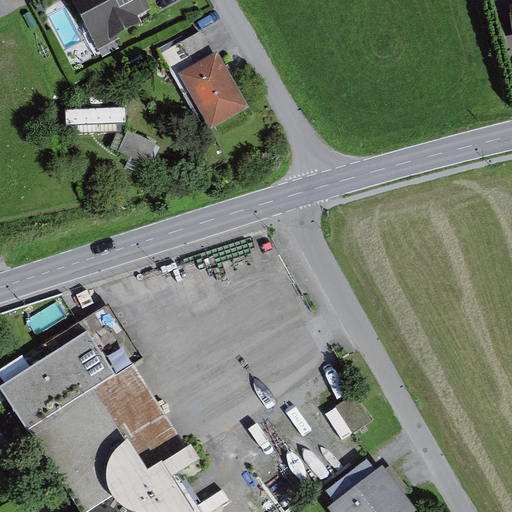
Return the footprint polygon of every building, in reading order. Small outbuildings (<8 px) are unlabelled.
[(70,0),(98,48),(157,15),(148,0),(70,0)] [(205,32),(163,56),(201,120),(208,116),(218,132),(252,112),(205,32)] [(68,110),(69,125),(128,122),(128,107),(68,110)] [(124,152),(150,165),(159,146),(133,134),(124,152)] [(85,332),(7,386),(93,511),(204,511),(173,465),(155,477),(96,390),(116,376),(85,332)] [(386,462),(334,506),(338,511),(414,511),(422,505),(386,462)]
